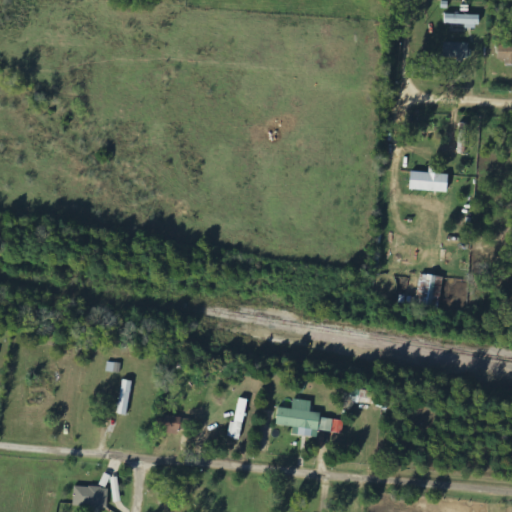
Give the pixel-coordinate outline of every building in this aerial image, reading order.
[(482,27),(482,15),(446,14),(446,24),(468,25),(468,27),(482,27)] [(445,59),(472,58),(472,43),(445,43),(445,59)] [(511,62),(511,45),(500,45),(499,62),(511,62)] [(431,173),(413,172),(412,190),(450,192),(451,175),(443,174),(443,167),(431,166),(431,173)] [(441,310),(446,277),(422,274),(417,306),(441,310)] [(108,372),(121,373),(121,363),(108,362),(108,372)] [(130,416),(133,381),(123,380),(120,415),(130,416)] [(377,393),(354,388),(352,401),(375,405),(377,393)] [(230,437),(241,440),(251,400),(240,397),(230,437)] [(345,419),(312,414),(314,402),(295,399),(294,409),(281,408),(278,425),(296,427),(295,434),(320,438),(321,431),(343,434),(345,419)] [(189,418),(159,417),(158,429),(169,429),(169,432),(188,432),(189,418)] [(75,508),(109,508),(110,487),(76,487),(75,508)]
